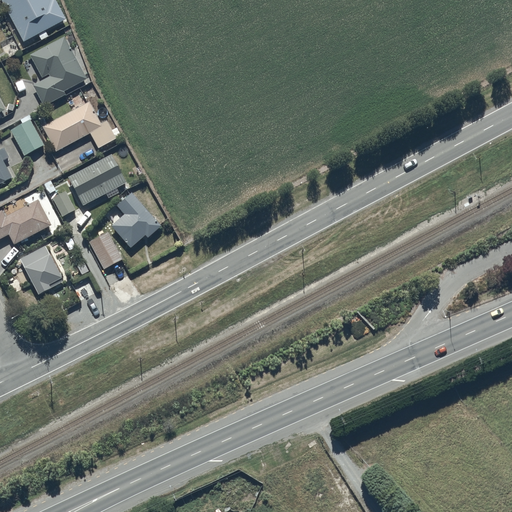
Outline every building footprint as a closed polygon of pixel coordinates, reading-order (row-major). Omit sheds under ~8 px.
[(0,0),(23,41),(38,34),(41,40),(49,36),(45,30),(66,18),(56,0),(0,0)] [(64,36),(29,55),(43,80),(33,85),(44,106),(66,94),(64,90),(87,78),(64,36)] [(90,101),(43,126),(56,151),(90,132),(99,147),(116,138),(115,136),(120,133),(117,126),(111,129),(106,120),(102,122),(90,101)] [(22,122),(9,128),(23,155),(44,144),(31,119),(33,118),(31,113),(20,119),(22,122)] [(4,147),(0,149),(0,183),(12,178),(3,159),(8,156),(4,147)] [(111,153),(68,177),(83,204),(126,180),(111,153)] [(75,209),(65,190),(62,192),(58,184),(49,189),(53,197),(52,198),(62,216),(75,209)] [(160,225),(132,191),(117,205),(121,209),(119,210),(123,215),(112,224),(131,246),(145,234),(147,236),(160,225)] [(3,209),(0,210),(0,237),(9,233),(13,243),(50,224),(38,199),(6,215),(3,209)] [(106,231),(89,241),(104,269),(122,259),(106,231)] [(45,245),(20,258),(38,293),(61,281),(59,277),(61,277),(45,245)] [(324,460),(296,473),(312,511),(326,511),(331,510),(330,507),(342,501),(339,495),(342,494),(334,476),(331,477),(324,460)]
